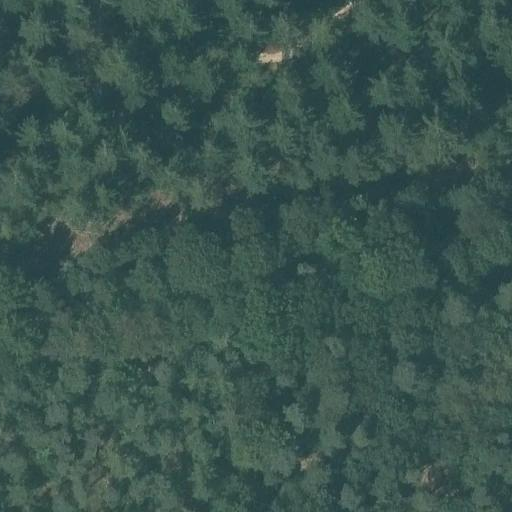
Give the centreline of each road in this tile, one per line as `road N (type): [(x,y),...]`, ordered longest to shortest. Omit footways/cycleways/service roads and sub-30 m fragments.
road 1 (track): [(0,323),(511,235)]
road 2 (track): [(383,0),(333,69),(246,84),(173,0)]
road 3 (track): [(41,316),(11,511)]
